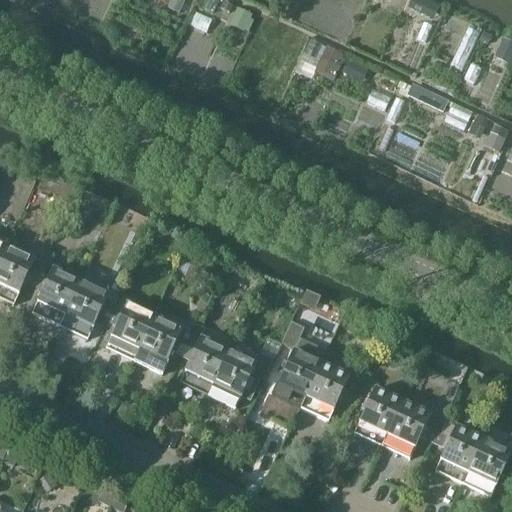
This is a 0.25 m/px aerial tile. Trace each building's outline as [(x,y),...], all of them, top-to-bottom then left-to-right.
[(511,61),(511,40),(501,38),(497,58),(511,61)] [(466,132),(500,150),(511,130),(476,113),(466,132)] [(34,263),(6,250),(0,261),(0,301),(13,308),(23,286),(27,288),(32,277),(28,275),(34,263)] [(189,251),(178,273),(195,281),(205,258),(189,251)] [(59,329),(80,285),(52,271),(46,284),(42,282),(37,293),(41,295),(36,305),(31,316),(59,329)] [(108,298),(80,285),(59,329),(86,342),(91,331),(92,331),(97,321),(100,323),(105,312),(102,310),(108,298)] [(305,293),(299,307),(313,313),(320,300),(305,293)] [(110,340),(105,351),(132,364),(154,319),(125,306),(120,318),(116,317),(111,327),(115,329),(110,339),(110,340)] [(154,319),(132,364),(160,377),(166,365),(166,366),(171,355),(175,357),(180,346),(185,349),(194,328),(186,324),(182,332),(154,319)] [(291,325),(280,347),(292,353),(303,330),(291,325)] [(184,375),(179,386),(207,399),(228,354),(200,340),(203,332),(194,328),(185,349),(190,351),(185,362),(189,364),(184,374),(184,375)] [(228,354),(207,399),(234,412),(239,400),(240,401),(240,400),(250,404),(260,382),(264,381),(268,373),(273,362),(261,356),(260,358),(232,344),(228,354)] [(300,411),(321,366),(293,353),(293,354),(287,366),(283,364),(279,374),(282,376),(278,386),(278,387),(273,398),(300,411)] [(349,379),(321,366),(300,411),(328,423),(333,412),(334,412),(338,402),(342,404),(347,393),(344,391),(349,379)] [(85,370),(80,381),(91,386),(96,376),(85,370)] [(359,424),(354,436),(381,449),(402,403),(374,390),(368,403),(365,402),(360,412),(363,414),(359,424)] [(402,403),(381,449),(409,462),(414,450),(415,450),(420,440),(423,442),(428,432),(437,436),(437,435),(443,423),(430,417),(431,417),(402,403)] [(440,462),(435,473),(462,486),(483,441),(455,428),(455,429),(444,424),(438,436),(446,440),(441,450),(444,452),(439,462),(440,462)] [(483,441),(462,486),(490,499),(495,488),(500,478),(504,480),(509,469),(505,467),(511,454),(483,441)] [(2,464),(13,468),(17,457),(6,453),(2,464)] [(101,497),(97,504),(110,510),(113,503),(101,497)] [(113,503),(110,510),(114,511),(124,511),(126,509),(113,503)]
